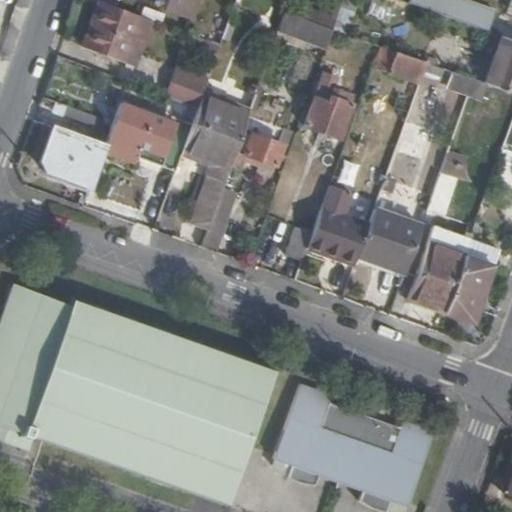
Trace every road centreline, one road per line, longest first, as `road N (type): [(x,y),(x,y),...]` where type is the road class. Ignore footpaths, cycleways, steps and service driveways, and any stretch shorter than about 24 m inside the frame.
road 1 (residential): [(0,208),(496,386)]
road 2 (residential): [(0,140),(50,0)]
road 3 (residential): [(496,386),(451,511)]
